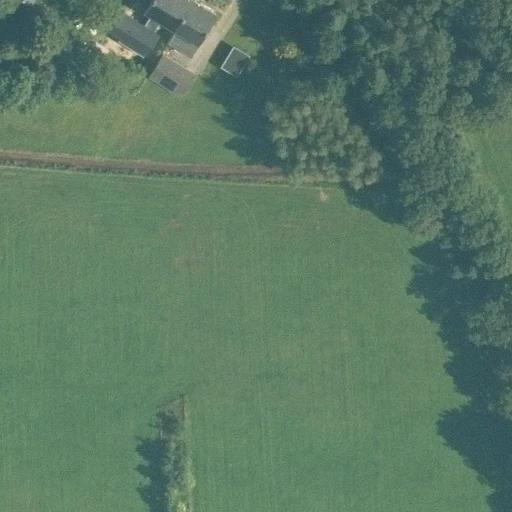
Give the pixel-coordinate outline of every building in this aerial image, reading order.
[(150,0),(145,9),(172,26),(188,0),(150,0)] [(198,0),(188,0),(172,26),(176,28),(168,41),(191,55),(218,12),(198,0)] [(130,50),(139,38),(111,16),(102,28),(130,50)] [(94,39),(87,52),(98,59),(106,46),(94,39)] [(150,74),(182,94),(195,74),(162,53),(150,74)]
